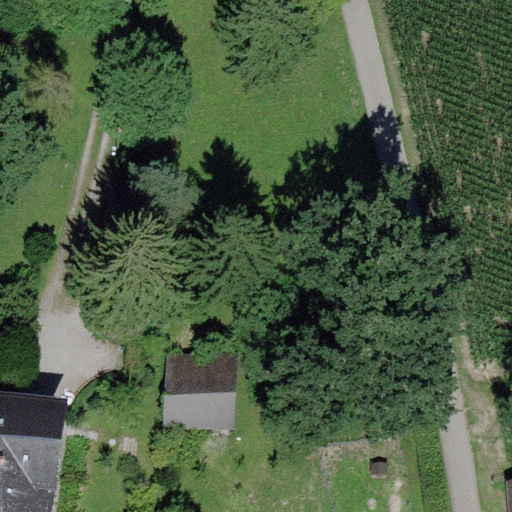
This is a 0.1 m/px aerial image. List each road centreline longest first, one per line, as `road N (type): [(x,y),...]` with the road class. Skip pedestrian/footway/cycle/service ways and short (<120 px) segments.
road 1 (residential): [(359,0),(469,511)]
road 2 (track): [(127,0),(57,386)]
